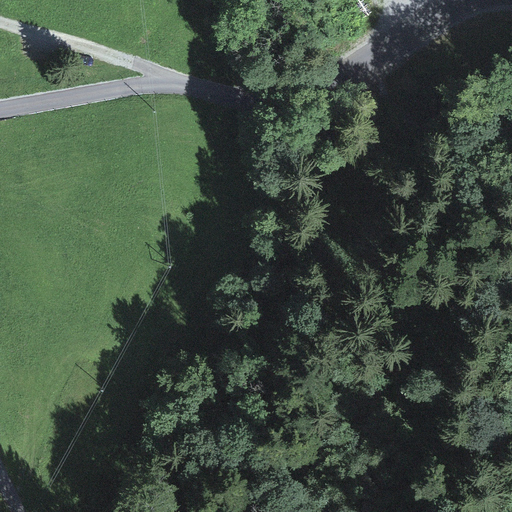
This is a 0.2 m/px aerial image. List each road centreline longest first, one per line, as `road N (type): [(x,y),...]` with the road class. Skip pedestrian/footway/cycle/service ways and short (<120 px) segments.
road 1 (unclassified): [(0,110),(157,83),(235,100),(490,0)]
road 2 (track): [(177,83),(0,22)]
